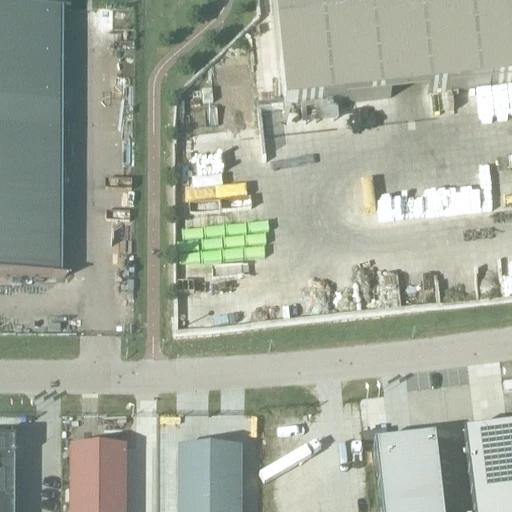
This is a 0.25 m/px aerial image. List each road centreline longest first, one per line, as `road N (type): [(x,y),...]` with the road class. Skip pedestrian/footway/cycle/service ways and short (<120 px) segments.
road 1 (unknown): [(511,225),(427,240),(304,242),(281,237),(264,210),(280,183),(337,163),(409,151),(511,153)]
road 2 (unclassified): [(511,343),(152,377)]
road 3 (unclassified): [(0,377),(152,377)]
